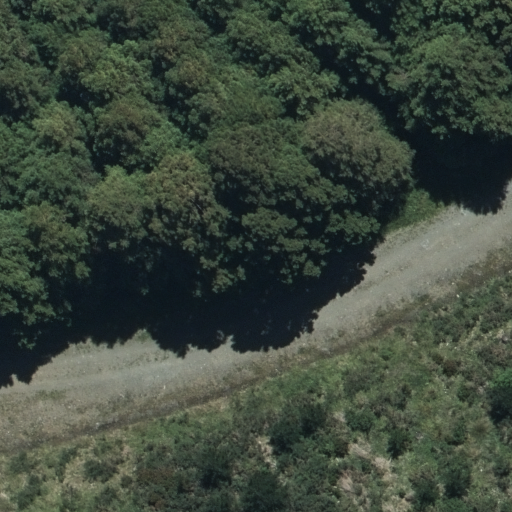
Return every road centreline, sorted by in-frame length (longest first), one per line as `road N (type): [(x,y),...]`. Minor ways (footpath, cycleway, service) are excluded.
road 1 (track): [(0,369),(227,345),(511,299)]
road 2 (track): [(504,305),(284,511)]
